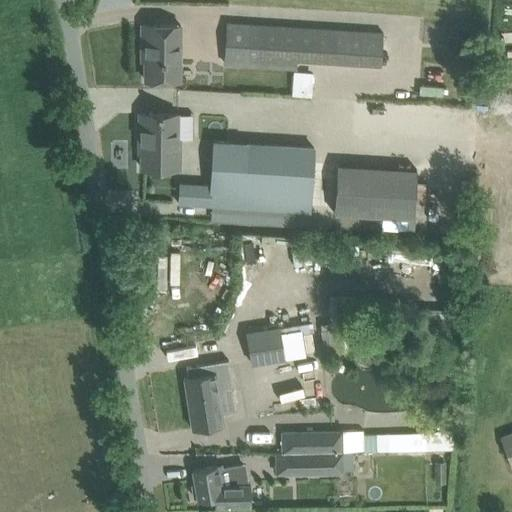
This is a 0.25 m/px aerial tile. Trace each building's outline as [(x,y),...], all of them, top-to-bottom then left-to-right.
[(380,64),(383,30),(246,22),(243,62),(294,65),(294,58),(380,64)] [(142,49),(145,49),(145,80),(179,80),(180,47),(177,47),(177,24),(142,24),(142,49)] [(448,37),(447,43),(451,49),(458,49),(459,38),(448,37)] [(420,96),(461,101),(462,89),(421,84),(420,96)] [(139,113),(139,145),(142,145),(142,169),(179,169),(180,149),(177,149),(177,113),(139,113)] [(310,211),(314,147),(234,143),(214,141),(210,185),(180,182),(178,202),(229,206),(310,211)] [(417,168),(337,164),(334,212),(414,216),(417,168)] [(349,326),(327,330),(332,354),(353,349),(349,326)] [(284,357),(280,328),(246,334),(250,362),(284,357)] [(236,411),(228,360),(186,366),(188,376),(184,377),(192,429),(224,424),(222,413),(236,411)] [(511,428),(499,434),(511,469),(511,468),(511,428)] [(342,430),(281,431),(282,453),(293,452),(342,451),(363,451),(362,431),(342,431),(342,430)] [(453,432),(412,433),(412,450),(453,450),(453,432)] [(342,451),(293,452),(294,473),(342,472),(342,452),(342,451)] [(250,506),(250,484),(247,484),(244,465),(217,469),(216,465),(193,469),(195,484),(190,484),(193,498),(198,498),(198,501),(214,498),(215,507),(250,506)]
